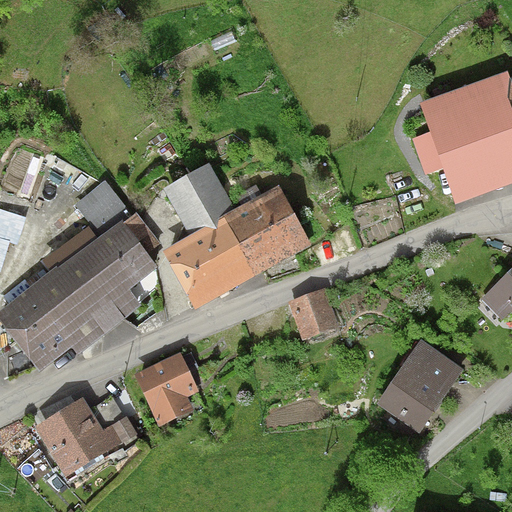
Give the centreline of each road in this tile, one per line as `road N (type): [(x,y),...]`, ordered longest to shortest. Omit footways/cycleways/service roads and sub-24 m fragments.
road 1 (tertiary): [(0,412),(246,306),(511,211)]
road 2 (residential): [(378,511),(511,382)]
